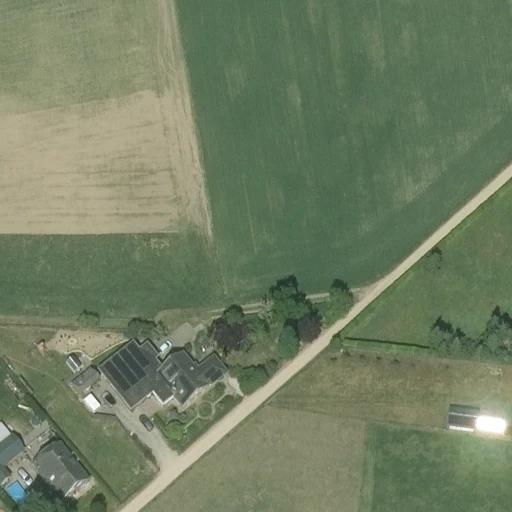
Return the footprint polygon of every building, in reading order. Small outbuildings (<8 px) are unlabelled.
[(137,378),(157,361),(145,347),(137,353),(131,346),(119,356),(137,378)] [(195,374),(182,357),(155,379),(181,412),(224,377),(211,361),(195,374)] [(72,358),(65,364),(73,374),(81,368),(72,358)] [(475,414),(450,411),(448,431),(472,434),(475,414)] [(0,446),(0,472),(4,470),(23,454),(10,438),(0,446)] [(88,484),(59,448),(31,469),(59,506),(88,484)]
